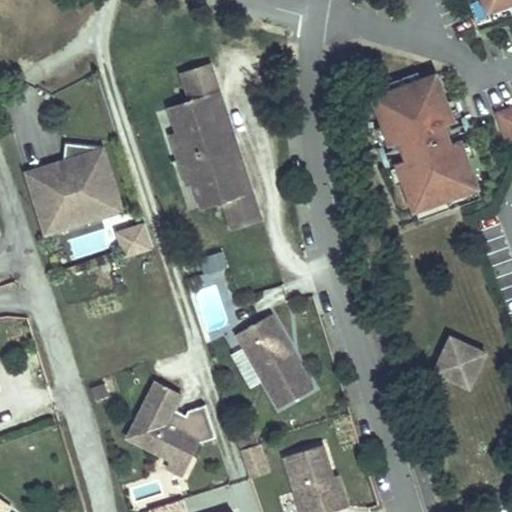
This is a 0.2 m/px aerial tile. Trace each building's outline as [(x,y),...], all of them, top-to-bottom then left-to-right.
[(511,0),(485,0),(493,21),(511,13),(511,0)] [(224,200),(233,228),(261,219),(252,190),(244,193),(212,95),(221,93),(211,64),(183,73),(192,101),(170,108),(178,131),(195,184),(203,207),(224,200)] [(399,162),(420,220),(482,198),(461,140),(450,144),(448,138),(450,137),(448,130),(446,131),(444,125),(454,122),(437,75),(376,98),(393,144),(403,140),(405,146),(403,147),(405,154),(407,153),(409,159),(399,162)] [(221,93),(212,95),(244,193),(252,190),(221,93)] [(511,108),(499,113),(504,128),(511,125),(511,108)] [(178,131),(171,134),(188,186),(195,184),(178,131)] [(46,166),(25,173),(44,235),(105,216),(98,193),(104,148),(66,142),(64,161),(63,171),(49,175),(46,166)] [(124,211),(104,148),(98,193),(105,216),(124,211)] [(46,166),(49,175),(63,171),(64,161),(46,166)] [(146,224),(128,229),(135,253),(153,247),(146,224)] [(128,229),(118,232),(126,256),(135,253),(128,229)] [(222,252),(205,258),(209,272),(227,267),(222,252)] [(272,314),(237,334),(280,409),(315,389),(297,358),(293,360),(287,350),(291,348),(272,314)] [(486,353),(452,337),(436,371),(470,387),(486,353)] [(291,348),(287,350),(293,360),(297,358),(291,348)] [(105,383),(93,388),(97,400),(109,396),(105,383)] [(179,463),(193,458),(201,443),(217,437),(207,404),(189,410),(186,415),(175,409),(182,395),(157,383),(129,437),(173,459),(179,463)] [(239,440),(242,449),(257,445),(254,436),(239,440)] [(257,445),(242,449),(249,472),(268,465),(260,444),(257,445)] [(324,445),(285,457),(302,511),(332,511),(344,509),(344,508),(334,477),(324,445)] [(169,467),(184,474),(193,458),(179,463),(173,459),(169,467)] [(339,476),(334,477),(344,508),(348,506),(339,476)] [(0,511),(6,511),(11,506),(0,498),(0,511)] [(187,511),(184,499),(150,509),(150,511),(187,511)]
